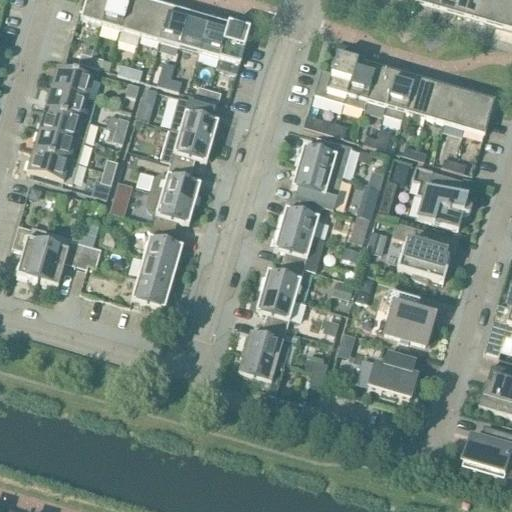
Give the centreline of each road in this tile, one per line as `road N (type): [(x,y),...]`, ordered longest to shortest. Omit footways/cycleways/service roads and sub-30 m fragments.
road 1 (residential): [(193,370),(222,401),(428,460),(489,251)]
road 2 (tertiary): [(303,0),(193,370)]
road 3 (tertiary): [(193,370),(161,369),(0,323)]
road 4 (residential): [(0,156),(44,0)]
